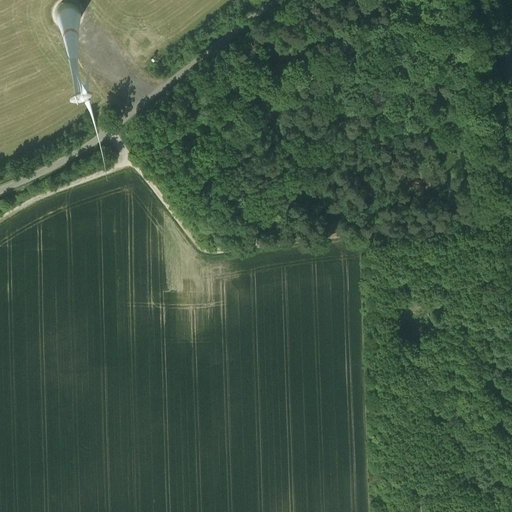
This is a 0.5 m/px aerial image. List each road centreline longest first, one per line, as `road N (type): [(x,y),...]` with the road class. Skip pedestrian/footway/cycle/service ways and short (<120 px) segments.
road 1 (track): [(425,511),(386,237),(357,233),(204,250),(107,131)]
road 2 (unclassified): [(0,191),(107,131),(274,0)]
road 3 (track): [(234,31),(281,113),(311,113),(396,86),(421,103)]
road 4 (track): [(271,105),(254,159),(255,245)]
